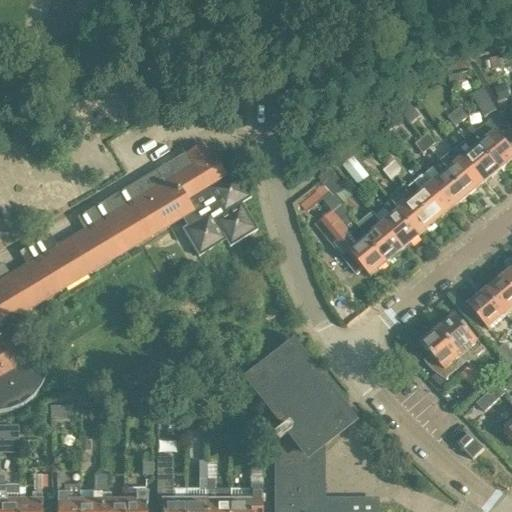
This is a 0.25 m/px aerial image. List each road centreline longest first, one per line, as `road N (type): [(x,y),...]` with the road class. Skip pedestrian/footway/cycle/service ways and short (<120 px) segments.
road 1 (residential): [(344,352),(305,284),(277,204),(260,93),(261,0)]
road 2 (residential): [(503,511),(434,452),(344,352)]
road 3 (residential): [(344,352),(511,220)]
